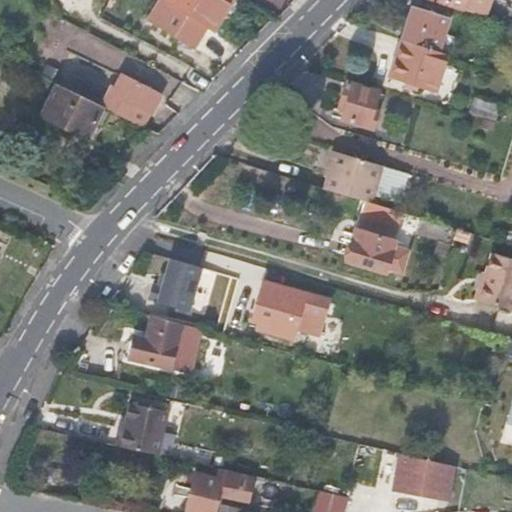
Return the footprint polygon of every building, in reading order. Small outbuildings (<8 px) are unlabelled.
[(164,0),(154,19),(200,44),(212,22),(216,24),(229,0),(164,0)] [(511,0),(433,0),(464,9),(511,24),(511,0)] [(409,5),(399,38),(437,50),(447,18),(409,5)] [(437,50),(399,38),(387,74),(432,90),(444,52),(437,50)] [(0,71),(6,74),(12,62),(0,55),(0,71)] [(109,87),(100,105),(104,107),(142,126),(159,93),(122,74),(115,90),(109,87)] [(377,90),(343,80),(332,117),(372,131),(378,112),(371,109),(377,90)] [(88,138),(104,107),(100,105),(56,84),(40,115),(88,138)] [(473,97),(469,112),(495,120),(499,106),(473,97)] [(368,202),(380,164),(335,151),(324,188),(361,200),(368,202)] [(397,231),(403,212),(368,202),(361,200),(355,219),(397,231)] [(385,268),(393,245),(395,240),(353,227),(342,263),(384,276),(385,268)] [(409,250),(393,245),(385,268),(402,274),(409,250)] [(511,258),(489,252),(475,300),(511,310),(511,258)] [(185,311),(198,268),(166,258),(158,287),(150,284),(146,300),(185,311)] [(326,300),(262,282),(251,322),(270,327),(268,333),(290,339),(293,329),(316,335),(321,318),(326,300)] [(201,330),(151,317),(145,339),(132,336),(126,358),(190,373),(201,330)] [(120,426),(116,444),(158,454),(168,411),(132,403),(128,419),(127,428),(120,426)] [(122,418),(120,426),(127,428),(128,419),(122,418)] [(387,490),(442,501),(449,466),(394,455),(387,490)] [(192,471),(183,509),(193,511),(212,511),(216,495),(247,502),(253,477),(217,469),(216,476),(192,471)] [(295,504),(296,511),(333,511),(332,500),(295,504)]
